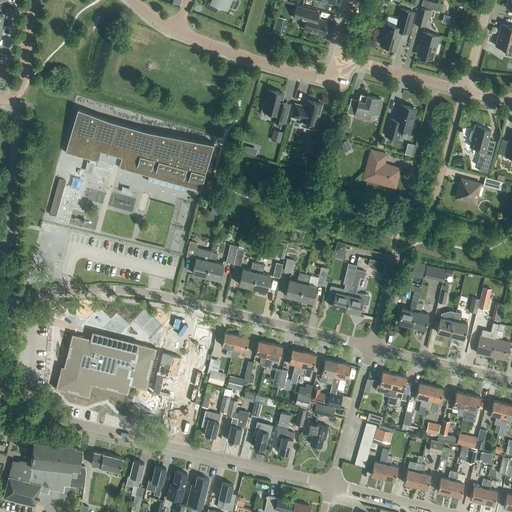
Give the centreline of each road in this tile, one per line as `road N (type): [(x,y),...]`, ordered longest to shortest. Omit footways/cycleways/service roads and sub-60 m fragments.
road 1 (unclassified): [(371,347),(118,289),(8,296)]
road 2 (residential): [(332,486),(2,405)]
road 3 (unclassified): [(337,70),(317,77),(175,32)]
road 4 (residential): [(332,486),(371,347)]
road 5 (unclassified): [(511,382),(371,347)]
